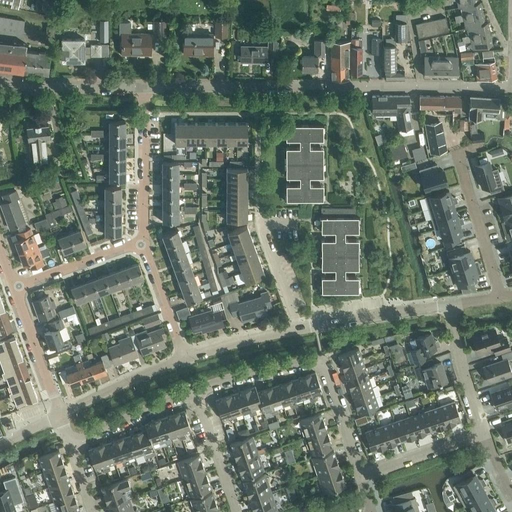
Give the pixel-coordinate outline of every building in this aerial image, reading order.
[(11,8),(18,10),(20,0),(0,0),(0,1),(12,5),(11,8)] [(35,0),(35,11),(57,14),(58,0),(35,0)] [(476,0),(448,0),(449,2),(457,0),(458,8),(461,8),(461,7),(478,4),(478,3),(476,0)] [(455,17),(455,19),(483,14),(480,3),(478,3),(478,4),(461,7),(461,8),(462,15),(455,17)] [(483,14),(455,19),(456,22),(464,21),(465,29),(468,28),(485,24),(483,14)] [(179,15),(170,15),(170,52),(179,52),(179,15)] [(0,16),(0,32),(22,36),(24,21),(0,16)] [(446,18),(440,19),(443,33),(449,32),(446,18)] [(440,19),(433,20),(436,34),(443,33),(440,19)] [(433,20),(422,23),(425,37),(436,34),(433,20)] [(154,21),(154,36),(165,36),(165,21),(154,21)] [(122,34),(122,54),(150,55),(151,34),(131,34),(131,23),(120,23),(120,22),(119,22),(119,34),(122,34)] [(216,22),(216,37),(227,37),(227,22),(216,22)] [(406,23),(395,23),(395,41),(406,41),(406,23)] [(425,37),(422,23),(415,24),(418,38),(425,37)] [(462,37),(463,40),(490,34),(487,23),(485,24),(468,28),(470,35),(462,37)] [(45,45),(55,46),(57,28),(47,27),(45,45)] [(184,34),(184,55),(212,55),(213,35),(184,34)] [(490,34),(463,40),(463,43),(471,41),(473,49),(492,45),(490,34)] [(269,38),(268,56),(276,56),(277,38),(269,38)] [(62,39),(62,62),(84,62),(84,54),(90,54),(90,56),(101,57),(101,45),(90,45),(90,47),(84,47),(84,39),(62,39)] [(314,56),(301,56),(301,70),(317,70),(317,57),(324,56),(324,40),(314,40),(314,56)] [(352,41),(352,40),(351,40),(351,64),(351,74),(361,74),(362,48),(359,48),(359,41),(352,41)] [(381,40),(372,40),(372,54),(380,54),(381,40)] [(0,70),(14,72),(16,55),(17,55),(18,44),(0,41),(0,70)] [(16,55),(14,72),(23,73),(25,51),(26,51),(27,45),(23,44),(23,42),(18,42),(18,44),(17,55),(16,55)] [(350,42),(331,42),(331,56),(332,80),(348,80),(348,68),(351,68),(351,64),(350,64),(350,42)] [(385,69),(385,80),(404,79),(404,68),(396,68),(395,46),(383,46),(383,69),(385,69)] [(266,62),(266,47),(241,47),(241,62),(266,62)] [(25,51),(23,73),(48,76),(51,54),(26,51),(25,51)] [(424,77),(435,77),(435,57),(424,57),(424,77)] [(435,57),(435,77),(446,77),(446,57),(435,57)] [(446,57),(446,77),(457,77),(457,57),(446,57)] [(478,64),(480,80),(496,78),(495,72),(496,72),(496,67),(495,67),(494,57),(483,58),(484,63),(478,64)] [(409,96),(372,96),(372,99),(371,100),(371,101),(371,103),(372,104),(372,106),(373,106),(373,113),(390,113),(390,119),(397,119),(399,131),(412,128),(409,106),(409,96)] [(452,112),(460,112),(461,97),(419,96),(420,107),(453,107),(452,112)] [(499,99),(487,98),(471,97),(470,102),(469,102),(469,104),(470,104),(469,117),(481,118),(482,109),(486,110),(498,111),(499,99)] [(437,120),(424,126),(435,152),(448,146),(437,120)] [(109,121),(109,134),(125,134),(125,121),(109,121)] [(175,144),(185,144),(185,123),(175,123),(175,144)] [(185,123),(185,144),(196,144),(196,123),(185,123)] [(196,123),(196,144),(206,144),(206,123),(196,123)] [(206,123),(206,144),(216,144),(216,123),(206,123)] [(216,123),(216,144),(226,144),(226,123),(216,123)] [(226,123),(226,144),(236,144),(236,123),(226,123)] [(236,123),(236,144),(247,144),(247,123),(236,123)] [(35,127),(27,128),(29,143),(32,143),(34,162),(47,161),(45,139),(50,138),(49,125),(40,126),(35,126),(35,127)] [(284,162),(285,163),(324,163),(324,162),(323,162),(323,148),(309,148),(309,140),(323,140),(323,126),(324,126),(324,125),(284,125),(284,126),(286,126),(286,140),(299,140),(299,148),(286,148),(286,162),(284,162)] [(483,133),(472,135),(473,143),(484,141),(483,133)] [(125,134),(109,134),(109,145),(125,145),(125,134)] [(403,143),(390,147),(391,153),(390,153),(392,160),(407,156),(403,143)] [(125,145),(109,145),(109,157),(125,157),(125,145)] [(125,157),(109,157),(109,169),(125,169),(125,157)] [(162,162),(162,174),(178,174),(178,162),(162,162)] [(488,162),(476,166),(483,188),(488,187),(490,193),(503,189),(497,169),(491,171),(488,162)] [(324,163),(285,163),(286,163),(286,177),(300,177),(300,185),(286,185),(286,200),(285,200),(324,200),(324,199),(323,199),(323,185),(309,185),(309,177),(323,177),(323,163),(324,163)] [(430,167),(418,171),(424,189),(446,182),(443,170),(432,173),(430,167)] [(125,169),(109,169),(109,181),(125,181),(125,169)] [(226,169),(226,180),(247,180),(247,169),(226,169)] [(178,174),(162,174),(162,186),(178,186),(178,174)] [(226,180),(226,190),(247,190),(247,180),(226,180)] [(178,186),(162,186),(162,198),(178,198),(178,186)] [(105,187),(105,199),(121,199),(121,187),(105,187)] [(71,192),(74,202),(80,200),(76,190),(71,192)] [(226,190),(226,200),(247,200),(247,190),(226,190)] [(1,205),(5,215),(7,215),(9,220),(7,220),(10,229),(25,224),(16,200),(19,199),(16,191),(3,196),(5,203),(1,205)] [(449,191),(425,198),(428,209),(452,201),(451,199),(449,191)] [(511,194),(498,199),(503,212),(511,209),(511,194)] [(452,201),(428,209),(431,219),(455,212),(453,204),(457,203),(456,197),(451,199),(452,201)] [(178,198),(162,198),(162,210),(178,210),(178,198)] [(63,199),(52,203),(55,210),(65,206),(63,199)] [(121,199),(105,199),(105,211),(121,211),(121,199)] [(80,200),(74,202),(78,211),(83,209),(80,200)] [(226,200),(226,210),(247,210),(247,200),(226,200)] [(69,206),(60,209),(62,214),(71,211),(69,206)] [(45,214),(50,228),(56,225),(53,218),(62,214),(60,209),(45,214)] [(511,209),(502,212),(505,223),(501,224),(503,230),(507,228),(506,225),(511,223),(511,209)] [(178,210),(162,210),(162,222),(178,222),(178,210)] [(247,210),(226,210),(226,221),(247,221),(247,210)] [(121,211),(105,211),(105,223),(121,223),(121,211)] [(455,212),(431,219),(432,219),(436,218),(439,228),(458,222),(459,225),(464,223),(462,218),(457,219),(455,212)] [(80,216),(83,225),(89,223),(85,214),(80,216)] [(320,217),(320,218),(321,218),(321,232),(335,232),(335,240),(321,240),(321,254),(320,254),(320,255),(360,254),(358,254),(358,240),(345,240),(345,232),(358,232),(358,218),(360,218),(360,217),(320,217)] [(46,219),(34,223),(37,231),(49,227),(46,219)] [(458,222),(439,228),(444,245),(458,241),(456,234),(462,233),(459,225),(458,222)] [(89,223),(83,225),(87,235),(92,232),(89,223)] [(121,223),(105,223),(105,235),(121,235),(121,223)] [(193,227),(195,236),(201,235),(198,225),(193,227)] [(227,233),(231,243),(251,236),(247,226),(229,233),(227,233)] [(15,241),(19,254),(37,247),(33,235),(30,229),(17,234),(19,240),(15,241)] [(81,229),(69,234),(75,249),(86,244),(81,229)] [(162,236),(166,247),(181,242),(177,230),(162,236)] [(75,249),(69,234),(58,238),(63,253),(75,249)] [(201,235),(195,236),(198,246),(204,244),(201,235)] [(251,236),(231,243),(235,253),(254,246),(251,236)] [(181,242),(166,247),(171,258),(185,253),(181,242)] [(254,246),(235,253),(238,263),(258,256),(254,246)] [(464,246),(447,251),(452,269),(473,263),(470,251),(466,252),(464,246)] [(37,247),(19,254),(24,266),(28,264),(30,270),(44,265),(41,259),(42,259),(37,247)] [(199,250),(202,259),(208,258),(205,248),(199,250)] [(185,253),(171,258),(175,270),(190,264),(185,253)] [(360,254),(320,255),(321,255),(321,269),(335,269),(335,277),(321,277),(321,291),(320,291),(320,292),(360,292),(360,291),(358,291),(358,277),(345,277),(345,269),(358,269),(358,255),(360,255),(360,254)] [(258,256),(238,263),(242,272),(261,265),(258,256)] [(208,258),(202,259),(205,269),(211,267),(208,258)] [(138,263),(127,267),(132,282),(144,278),(138,263)] [(473,263),(452,269),(458,287),(467,285),(473,283),(475,282),(473,276),(477,275),(473,263)] [(190,264),(175,270),(179,281),(194,275),(190,264)] [(261,265),(242,272),(245,282),(265,275),(261,265)] [(127,267),(116,271),(121,286),(132,282),(127,267)] [(116,271),(104,276),(110,290),(121,286),(116,271)] [(206,273),(209,282),(215,280),(212,271),(206,273)] [(194,275),(179,281),(183,292),(198,286),(194,275)] [(104,276),(93,280),(99,294),(110,290),(104,276)] [(232,276),(224,279),(226,285),(234,282),(232,276)] [(93,280),(82,284),(88,299),(99,294),(93,280)] [(215,280),(209,282),(212,292),(217,290),(215,280)] [(473,283),(467,285),(469,292),(476,291),(473,283)] [(88,299),(82,284),(71,288),(76,303),(88,299)] [(198,286),(183,292),(187,303),(202,298),(198,286)] [(242,321),(254,318),(253,314),(257,313),(257,315),(267,312),(265,308),(271,306),(267,292),(261,294),(261,297),(237,304),(236,301),(229,303),(233,316),(240,314),(242,321)] [(48,296),(33,302),(39,320),(55,314),(52,308),(56,307),(53,301),(50,302),(48,296)] [(151,305),(142,309),(144,314),(153,311),(151,305)] [(75,313),(73,306),(58,311),(61,318),(75,313)] [(188,306),(177,311),(180,320),(189,317),(193,331),(209,327),(210,330),(224,326),(222,320),(219,311),(212,313),(211,310),(192,316),(188,306)] [(5,309),(0,310),(0,322),(8,319),(5,309)] [(144,314),(142,309),(133,312),(135,318),(144,314)] [(129,313),(120,317),(122,323),(131,319),(129,313)] [(157,314),(143,319),(146,327),(160,322),(157,314)] [(122,323),(120,317),(110,320),(112,326),(122,323)] [(8,319),(0,322),(0,334),(12,330),(8,319)] [(58,351),(72,346),(72,343),(68,341),(64,342),(59,329),(64,327),(61,320),(48,324),(50,331),(44,333),(50,347),(55,345),(56,345),(58,351)] [(107,322),(97,325),(99,331),(109,327),(107,322)] [(99,331),(97,325),(88,328),(90,334),(99,331)] [(142,335),(137,337),(141,348),(143,354),(165,346),(162,337),(165,335),(162,328),(147,334),(147,333),(142,335)] [(482,336),(473,339),(478,353),(495,347),(497,354),(510,350),(506,338),(498,341),(495,330),(481,335),(482,336)] [(83,333),(76,336),(78,343),(85,341),(83,333)] [(418,348),(410,350),(415,363),(426,359),(424,354),(437,349),(431,333),(415,339),(418,348)] [(135,335),(130,337),(131,339),(109,347),(115,364),(137,356),(135,350),(141,348),(137,337),(136,334),(135,335)] [(0,354),(19,348),(15,337),(0,342),(0,354)] [(390,348),(397,345),(395,339),(388,342),(390,348)] [(19,348),(0,354),(0,361),(1,366),(23,358),(19,348)] [(338,355),(342,365),(362,359),(358,348),(338,355)] [(511,350),(501,355),(503,361),(483,368),(488,383),(511,374),(511,373),(507,360),(511,358),(511,350)] [(73,356),(78,369),(83,381),(95,377),(90,365),(84,367),(79,354),(73,356)] [(102,360),(90,365),(95,377),(107,373),(105,368),(111,366),(107,354),(101,357),(102,360)] [(23,358),(1,366),(4,373),(2,374),(3,377),(26,368),(23,358)] [(362,359),(342,365),(345,375),(365,368),(362,359)] [(426,360),(412,365),(418,380),(425,377),(428,386),(439,382),(439,383),(441,383),(441,382),(447,380),(441,363),(429,367),(426,360)] [(26,368),(3,377),(4,380),(6,379),(9,386),(30,378),(26,368)] [(78,369),(66,374),(64,368),(58,371),(63,383),(69,381),(70,386),(83,381),(78,369)] [(365,368),(345,375),(348,385),(368,378),(365,368)] [(315,372),(305,376),(314,401),(317,400),(315,395),(322,392),(315,372)] [(305,376),(295,379),(302,399),(309,397),(310,402),(314,401),(305,376)] [(30,378),(9,386),(11,393),(9,394),(10,397),(34,388),(30,378)] [(368,378),(348,385),(352,394),(372,388),(368,378)] [(295,379),(286,383),(294,408),(297,407),(296,401),(302,399),(295,379)] [(511,380),(508,382),(510,387),(492,393),(497,408),(511,403),(511,380)] [(286,383),(276,386),(283,406),(289,404),(291,409),(294,408),(286,383)] [(276,386),(266,389),(275,414),(278,413),(276,408),(283,406),(276,386)] [(255,387),(245,390),(254,415),(257,414),(255,409),(261,407),(262,407),(257,392),(255,387)] [(34,388),(10,397),(11,400),(14,400),(16,407),(38,399),(34,388)] [(372,388),(352,394),(355,404),(375,397),(372,388)] [(266,389),(257,392),(262,407),(261,407),(263,412),(270,410),(272,415),(275,414),(266,389)] [(245,390),(235,393),(242,413),(249,411),(250,416),(254,415),(245,390)] [(235,393),(226,397),(234,422),(237,421),(236,415),(242,413),(235,393)] [(234,422),(226,397),(215,400),(222,420),(229,418),(231,423),(234,422)] [(375,397),(355,404),(359,414),(378,407),(375,397)] [(454,402),(439,407),(446,427),(461,421),(454,402)] [(439,407),(424,412),(431,432),(446,427),(439,407)] [(184,411),(174,414),(183,439),(186,438),(184,433),(191,431),(184,411)] [(424,412),(410,417),(416,437),(431,432),(424,412)] [(299,420),(305,438),(326,430),(321,413),(299,420)] [(174,414),(164,418),(171,437),(178,435),(179,441),(183,439),(174,414)] [(410,417),(395,422),(402,442),(416,437),(410,417)] [(164,418),(155,421),(163,446),(167,445),(165,440),(171,437),(164,418)] [(145,424),(147,430),(152,444),(158,442),(160,447),(163,446),(155,421),(145,424)] [(395,422),(380,427),(387,447),(402,442),(395,422)] [(511,422),(503,426),(508,442),(511,440),(511,422)] [(387,447),(380,427),(365,432),(371,452),(387,447)] [(147,430),(137,433),(146,458),(156,455),(152,444),(147,430)] [(326,430),(305,438),(311,455),(332,448),(326,430)] [(137,433),(127,436),(134,456),(136,462),(146,458),(137,433)] [(127,436),(118,440),(126,465),(130,464),(128,459),(134,456),(127,436)] [(230,444),(236,461),(258,454),(252,436),(230,444)] [(118,440),(108,443),(115,463),(121,461),(123,466),(126,465),(118,440)] [(108,443),(98,446),(107,471),(110,470),(108,465),(115,463),(108,443)] [(107,471),(98,446),(88,450),(95,470),(102,467),(104,473),(107,471)] [(39,457),(44,472),(64,466),(59,450),(39,457)] [(312,458),(318,476),(339,468),(333,451),(312,458)] [(177,462),(183,479),(205,472),(199,454),(177,462)] [(258,454),(236,461),(242,479),(264,471),(258,454)] [(64,466),(44,472),(49,487),(69,480),(64,466)] [(134,466),(128,468),(130,475),(136,473),(134,466)] [(339,468),(318,476),(324,493),(345,486),(339,468)] [(205,472),(183,479),(189,497),(211,489),(205,472)] [(243,482),(249,499),(271,492),(265,474),(243,482)] [(480,484),(479,482),(475,474),(453,486),(459,496),(480,484)] [(101,488),(107,505),(129,498),(125,488),(130,486),(127,479),(101,488)] [(464,505),(486,494),(482,487),(486,484),(484,482),(483,479),(479,482),(480,484),(459,496),(464,505)] [(69,480),(49,487),(54,502),(74,495),(69,480)] [(9,500),(0,503),(0,511),(23,511),(27,511),(18,486),(6,491),(9,500)] [(190,500),(194,511),(211,511),(218,510),(212,492),(190,500)] [(271,492),(249,499),(253,511),(268,511),(277,509),(271,492)] [(408,492),(393,496),(396,504),(410,500),(408,492)] [(34,494),(27,496),(31,508),(38,506),(34,494)] [(486,494),(464,505),(464,506),(468,503),(472,511),(474,511),(491,503),(492,506),(496,503),(495,501),(493,498),(489,500),(486,494)] [(74,495),(54,502),(57,511),(73,511),(79,510),(74,495)] [(133,511),(129,498),(107,505),(109,511),(133,511)] [(395,511),(391,511),(419,511),(415,498),(410,500),(396,504),(393,504),(395,511)] [(495,511),(492,506),(491,503),(474,511),(495,511)]
